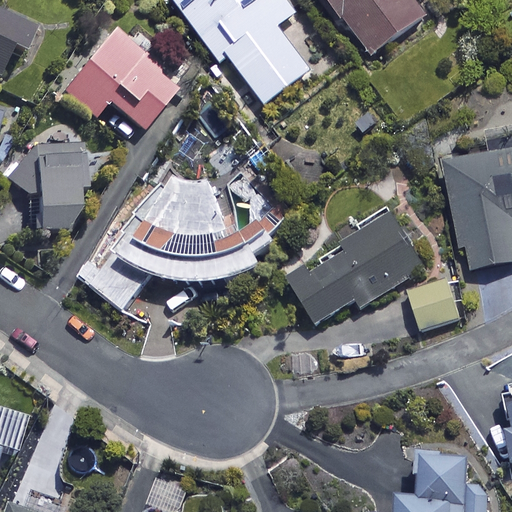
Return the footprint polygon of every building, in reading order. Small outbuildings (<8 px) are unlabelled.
[(172,0),(221,65),(229,59),(266,108),(311,75),(278,30),(297,16),(285,0),(172,0)] [(431,14),(420,0),(327,0),(371,59),(431,14)] [(0,74),(11,51),(26,58),(38,33),(0,15),(0,74)] [(140,53),(112,31),(54,101),(88,129),(107,105),(142,134),(178,90),(137,57),(140,53)] [(511,126),(483,133),(488,158),(444,166),(461,252),(466,250),(471,274),(511,265),(511,126)] [(79,146),(38,146),(28,138),(0,165),(0,173),(37,213),(37,234),(78,235),(79,146)] [(175,181),(120,261),(146,276),(165,282),(185,286),(215,286),(235,282),(263,270),(258,261),(298,236),(245,171),(228,181),(208,186),(189,185),(175,181)] [(425,270),(388,211),(285,275),(317,327),(357,302),(362,310),(425,270)] [(452,278),(405,293),(420,337),(467,322),(452,278)] [(466,460),(419,458),(418,501),(398,500),(397,511),(492,511),(493,488),(465,487),(466,460)]
